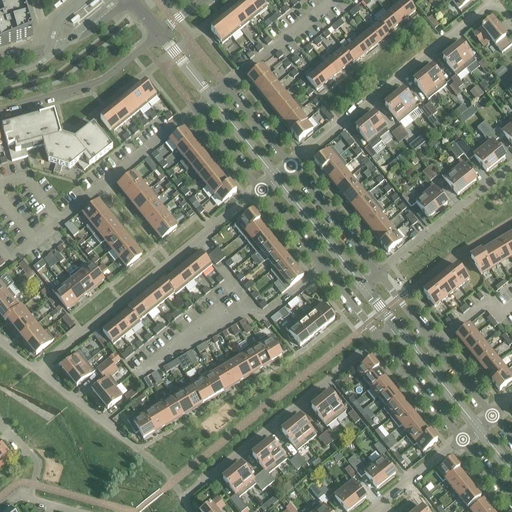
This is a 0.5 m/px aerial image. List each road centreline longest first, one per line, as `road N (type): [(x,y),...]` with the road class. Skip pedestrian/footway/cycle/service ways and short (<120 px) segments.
road 1 (residential): [(36,368),(262,191)]
road 2 (residential): [(191,511),(182,497),(381,340)]
road 3 (residential): [(494,0),(291,165)]
road 4 (residential): [(195,110),(0,270)]
road 5 (residential): [(262,191),(381,340)]
road 6 (residential): [(378,274),(491,415)]
road 7 (residential): [(0,111),(104,79),(159,34)]
road 8 (residential): [(378,274),(511,165)]
road 9 (residential): [(130,0),(87,34),(0,61)]
road 10 (residential): [(291,165),(378,274)]
road 11 (unclassified): [(365,284),(276,178)]
road 12 (residential): [(332,0),(226,86)]
road 13 (unclassified): [(477,426),(397,326)]
road 14 (residential): [(136,448),(36,368)]
road 15 (residential): [(381,340),(462,439)]
